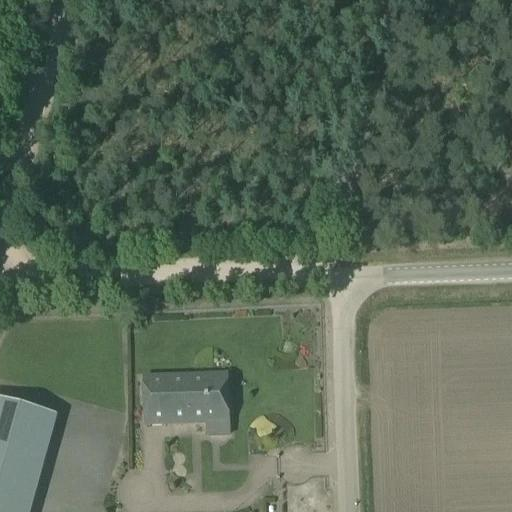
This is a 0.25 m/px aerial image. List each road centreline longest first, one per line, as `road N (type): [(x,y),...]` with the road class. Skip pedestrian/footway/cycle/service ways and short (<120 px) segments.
road 1 (track): [(0,288),(306,270)]
road 2 (track): [(65,0),(0,249)]
road 3 (unclassified): [(345,511),(340,268)]
road 4 (unclassified): [(340,268),(511,261)]
